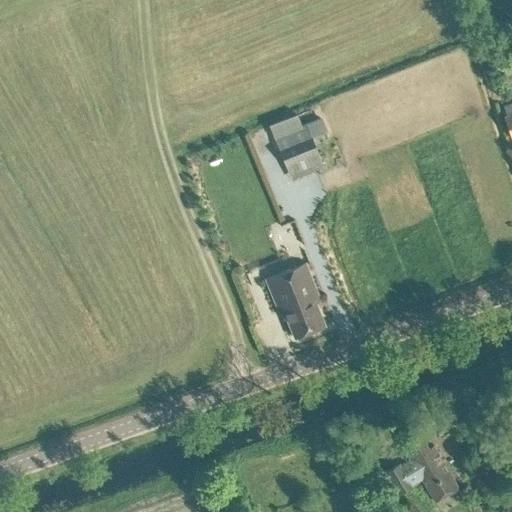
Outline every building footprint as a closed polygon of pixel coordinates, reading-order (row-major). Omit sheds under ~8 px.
[(511,45),(496,50),(509,97),(511,96),(511,45)] [(511,137),(511,136),(511,100),(502,104),(505,113),(503,114),(511,137)] [(323,167),(310,135),(278,148),(291,179),(323,167)] [(294,336),(325,324),(315,299),(320,297),(306,260),(266,275),(279,309),(283,307),(294,336)] [(397,435),(403,444),(411,457),(400,464),(400,462),(386,471),(399,493),(413,485),(412,483),(422,477),(436,500),(459,486),(434,444),(429,447),(414,422),(402,430),(403,432),(397,435)] [(465,486),(458,490),(462,499),(469,496),(465,486)] [(510,503),(503,507),(505,511),(511,511),(511,497),(508,499),(510,503)]
